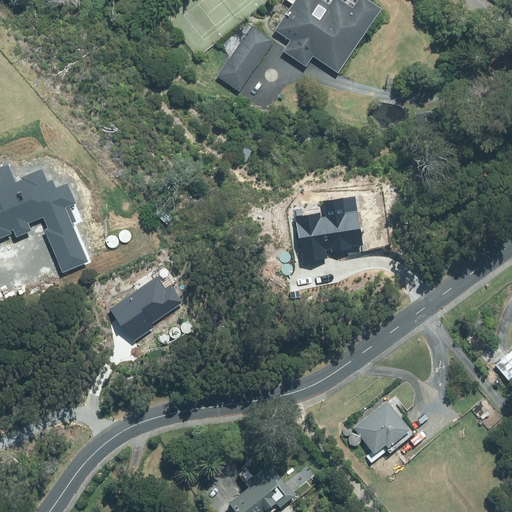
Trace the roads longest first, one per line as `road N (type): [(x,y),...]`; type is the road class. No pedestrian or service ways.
road 1 (residential): [(48,511),(88,458),(131,426),(322,384),(511,241)]
road 2 (unknown): [(511,80),(411,101),(283,73)]
